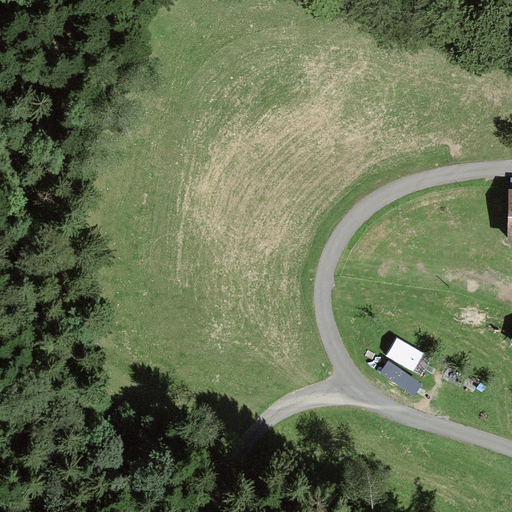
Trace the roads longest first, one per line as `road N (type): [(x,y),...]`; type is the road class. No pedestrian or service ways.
road 1 (unclassified): [(511,173),(409,189),(368,211),(338,241),(322,279),(323,314),(352,386),(383,411),(511,455)]
road 2 (track): [(352,386),(269,411),(237,454),(219,511)]
